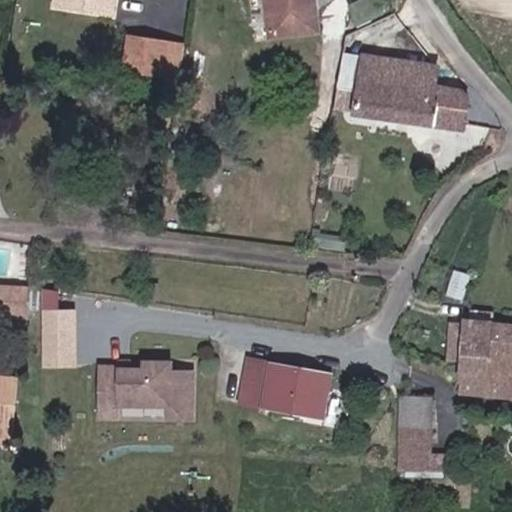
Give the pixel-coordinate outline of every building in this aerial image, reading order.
[(56,0),(54,11),(83,15),(85,0),(56,0)] [(116,0),(85,0),(83,15),(113,20),(116,0)] [(275,0),(277,22),(312,21),(310,0),(275,0)] [(321,21),(319,0),(310,0),(312,21),(321,21)] [(129,39),(125,68),(161,72),(166,45),(129,39)] [(463,85),(435,82),(437,64),(365,54),(358,113),(465,128),(471,93),(463,85)] [(68,326),(70,310),(56,308),(54,324),(68,326)] [(511,383),(511,324),(469,320),(455,320),(451,359),(465,361),(463,378),(511,383)] [(265,414),(270,370),(270,369),(250,367),(246,414),(265,414)] [(199,424),(199,378),(177,378),(177,369),(151,369),(151,376),(107,373),(107,421),(127,421),(127,411),(175,411),(175,424),(199,424)] [(334,377),(270,370),(265,414),(328,421),(334,377)] [(0,432),(8,432),(11,385),(0,384),(0,432)] [(404,396),(403,451),(433,452),(433,396),(404,396)] [(8,432),(0,432),(0,446),(7,447),(8,432)] [(449,469),(450,452),(433,452),(403,451),(403,469),(449,469)]
